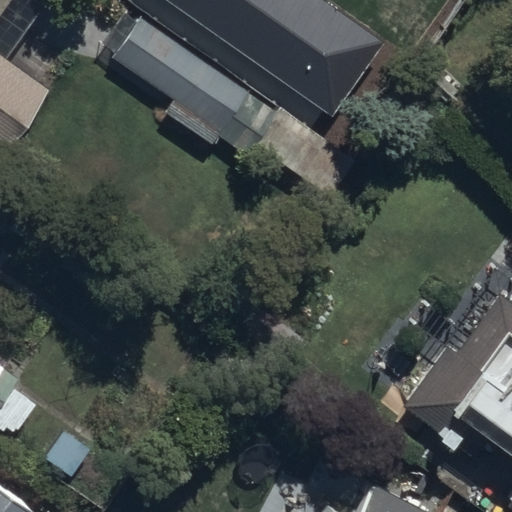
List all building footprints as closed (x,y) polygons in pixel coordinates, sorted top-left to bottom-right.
[(0,0),(0,138),(46,77),(0,42),(0,0)] [(134,5),(107,44),(216,121),(244,81),(134,5)] [(0,171),(0,219),(2,217),(19,231),(41,203),(0,171)] [(511,441),(511,485),(505,495),(511,500),(511,279),(488,263),(437,335),(443,340),(403,396),(430,416),(424,423),(465,453),(486,423),(511,441)] [(14,368),(0,357),(0,420),(7,425),(32,391),(9,375),(14,368)] [(0,511),(18,511),(15,509),(33,484),(0,460),(0,511)] [(432,511),(434,509),(367,472),(354,497),(332,486),(318,511),(432,511)]
